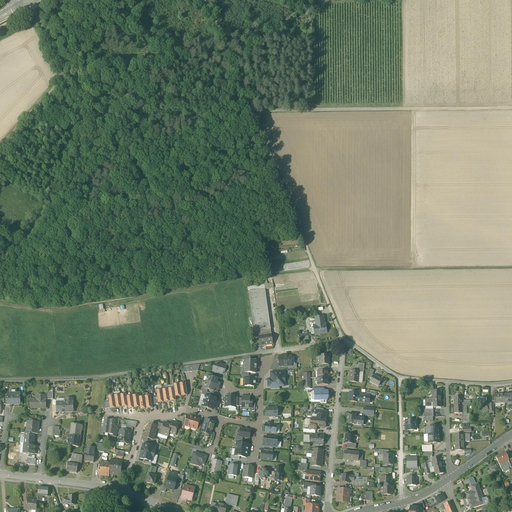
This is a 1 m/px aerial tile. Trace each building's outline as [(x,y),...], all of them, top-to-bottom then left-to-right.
[(248,292),(254,332),(258,332),(271,330),(265,290),(248,292)] [(315,317),(316,324),(317,328),(314,328),(315,334),(315,335),(327,333),(325,324),(324,325),(323,317),(320,317),(315,317)] [(258,337),(260,347),(266,346),(266,345),(272,344),(273,345),(272,335),(271,335),(259,337),(258,337)] [(279,364),(279,366),(288,366),(292,366),(292,365),(291,357),(291,356),(279,357),(279,360),(278,360),(278,361),(278,363),(279,364)] [(320,356),(320,360),(320,365),(321,365),(328,365),(328,361),(329,361),(329,356),(320,356)] [(220,374),(220,375),(223,373),(222,373),(225,372),(225,371),(226,366),(220,365),(219,367),(214,365),(212,372),(220,374)] [(349,382),(358,383),(359,373),(359,372),(357,372),(350,371),(350,372),(350,378),(349,377),(349,382)] [(279,386),(281,386),(281,382),(284,382),(284,373),(271,373),(271,380),(268,380),(268,387),(270,386),(279,386)] [(207,377),(206,383),(219,387),(220,383),(216,382),(217,379),(211,378),(207,376),(207,377)] [(369,383),(378,388),(382,380),(374,376),(372,379),(369,383)] [(218,390),(219,387),(206,383),(204,389),(207,390),(213,392),(214,389),(218,390)] [(323,400),(324,401),(326,401),(327,400),(327,398),(328,398),(329,397),(329,395),(328,394),(328,392),(327,391),(322,392),(316,392),(316,395),(316,396),(315,396),(314,397),(314,400),(315,401),(320,401),(321,400),(321,399),(323,399),(323,400)] [(432,392),(432,400),(440,399),(440,392),(432,392)] [(20,405),(20,393),(15,393),(15,395),(11,395),(7,395),(7,398),(7,405),(12,405),(12,404),(20,404),(20,405)] [(357,402),(369,403),(369,397),(358,396),(358,394),(350,393),(350,395),(349,394),(349,397),(349,402),(357,403),(357,402)] [(495,404),(505,404),(504,395),(493,395),(494,404),(495,404)] [(31,400),(31,408),(46,408),(45,400),(45,396),(44,396),(39,396),(39,400),(36,400),(31,400)] [(205,396),(204,401),(217,405),(218,402),(215,401),(216,399),(210,397),(205,396)] [(232,407),(236,408),(236,406),(236,399),(236,397),(233,397),(232,398),(230,398),(229,397),(226,397),(226,407),(229,407),(232,407)] [(251,409),(252,409),(252,404),(252,402),(249,402),(250,398),(242,397),(242,399),(242,406),(242,407),(245,407),(245,408),(251,409)] [(461,397),(460,397),(456,397),(454,397),(454,406),(462,405),(462,401),(461,397)] [(72,399),(65,399),(65,402),(56,402),(57,412),(73,412),(72,399)] [(440,399),(432,400),(433,405),(433,407),(433,408),(440,408),(440,399)] [(216,409),(217,405),(204,401),(202,407),(206,408),(212,410),(213,408),(216,409)] [(462,414),(462,405),(454,406),(454,414),(462,414)] [(483,414),(489,411),(486,405),(480,407),(483,414)] [(266,409),(266,417),(269,417),(275,417),(278,416),(277,409),(266,409)] [(312,410),(311,415),(317,415),(316,419),(326,420),(327,412),(323,411),(323,410),(320,409),(320,411),(312,410)] [(423,412),(424,414),(424,417),(424,418),(424,417),(433,417),(433,409),(425,409),(423,409),(423,412)] [(347,424),(355,425),(356,419),(356,415),(348,414),(347,424)] [(185,426),(190,428),(194,418),(192,417),(192,418),(187,416),(185,422),(184,426),(185,426)] [(195,418),(194,418),(190,428),(196,429),(197,430),(198,426),(200,420),(195,419),(195,418)] [(326,420),(316,419),(311,418),(310,426),(309,426),(308,430),(316,431),(316,427),(325,428),(326,420)] [(202,433),(203,433),(209,435),(210,435),(213,423),(206,420),(205,422),(204,428),(202,433)] [(406,421),(406,431),(416,430),(415,421),(410,421),(406,421)] [(27,429),(26,433),(34,434),(37,434),(38,423),(28,422),(28,429),(27,429)] [(172,422),(171,425),(169,433),(175,435),(177,430),(178,424),(172,422)] [(168,436),(169,433),(171,425),(164,423),(162,429),(161,434),(168,436)] [(265,431),(276,433),(277,425),(272,425),(272,424),(268,423),(268,424),(266,424),(265,431)] [(71,429),(71,435),(78,436),(80,436),(81,430),(79,430),(79,425),(71,424),(71,429)] [(147,428),(146,431),(155,433),(156,429),(157,426),(156,426),(152,425),(152,426),(149,426),(147,428)] [(431,435),(439,435),(438,426),(430,426),(431,435)] [(243,437),(250,438),(251,431),(240,429),(239,436),(239,437),(243,437)] [(153,440),(155,433),(146,431),(144,437),(144,438),(148,438),(153,440)] [(25,433),(25,438),(22,438),(21,438),(20,444),(25,444),(33,445),(34,434),(26,433),(25,433)] [(455,442),(463,442),(463,437),(463,434),(455,434),(455,442)] [(77,441),(78,436),(71,435),(70,435),(69,440),(70,440),(69,446),(79,447),(80,441),(77,441)] [(353,444),(354,436),(354,435),(346,435),(345,443),(347,443),(353,444)] [(439,443),(439,435),(431,435),(428,435),(429,442),(429,444),(439,443)] [(324,437),(315,436),(314,441),(314,445),(323,445),(324,437)] [(273,447),(275,447),(276,444),(277,443),(277,442),(277,439),(266,438),(264,439),(263,446),(264,446),(273,447)] [(463,451),(463,442),(455,442),(455,451),(463,451)] [(237,444),(236,450),(247,452),(248,445),(242,444),(237,443),(237,444)] [(35,445),(33,445),(25,444),(24,453),(34,454),(35,445)] [(143,444),(142,448),(141,451),(154,455),(155,451),(156,448),(148,446),(143,444)] [(313,455),(312,458),(322,459),(323,451),(309,449),(308,450),(308,451),(308,454),(313,455)] [(246,458),(247,452),(236,450),(235,456),(240,457),(246,458)] [(141,451),(140,455),(139,458),(145,460),(152,462),(153,458),(154,455),(141,451)] [(343,460),(358,461),(359,453),(344,451),(343,460)] [(261,460),(272,461),(272,460),(273,454),(273,453),(272,453),(263,452),(262,452),(261,460)] [(85,462),(93,463),(95,454),(92,454),(86,453),(85,462)] [(191,464),(196,465),(197,463),(204,465),(207,456),(194,453),(194,454),(192,459),(191,464)] [(499,465),(499,464),(508,461),(508,460),(505,453),(496,457),(499,465)] [(384,460),(384,465),(393,465),(393,455),(388,455),(384,455),(384,460)] [(432,462),(434,467),(441,465),(439,457),(432,459),(432,462)] [(321,467),(322,459),(312,458),(311,466),(321,467)] [(407,458),(407,468),(416,468),(416,458),(407,458)] [(111,461),(110,464),(109,474),(120,476),(121,468),(121,467),(122,462),(111,461)] [(214,473),(219,474),(222,463),(218,462),(217,462),(213,461),(212,466),(211,465),(210,471),(214,472),(214,473)] [(510,466),(508,461),(499,464),(501,470),(502,470),(508,467),(510,466)] [(99,462),(98,473),(100,473),(100,475),(109,476),(109,474),(110,464),(107,463),(106,464),(104,464),(103,463),(99,462)] [(66,472),(76,473),(78,464),(74,464),(70,463),(68,463),(66,472)] [(238,466),(230,465),(228,476),(236,477),(238,466)] [(443,474),(441,465),(434,467),(435,473),(435,475),(443,474)] [(149,475),(154,477),(157,468),(154,467),(154,468),(150,466),(148,475),(149,475)] [(248,478),(252,479),(253,475),(254,468),(244,467),(243,478),(248,478)] [(275,480),(282,481),(283,474),(283,468),(279,468),(278,469),(275,469),(275,473),(275,474),(276,474),(275,480)] [(259,479),(261,479),(261,480),(261,481),(262,481),(263,482),(264,482),(265,481),(265,480),(266,479),(267,480),(268,480),(268,476),(268,472),(266,472),(267,470),(262,469),(262,471),(260,471),(259,475),(259,479)] [(305,480),(319,482),(320,473),(307,471),(306,471),(305,480)] [(166,489),(174,491),(177,479),(175,478),(176,474),(177,474),(170,472),(166,487),(165,489),(166,489)] [(146,483),(154,485),(156,477),(154,477),(149,475),(146,483)] [(341,483),(348,484),(349,481),(349,476),(342,475),(341,483)] [(407,477),(407,486),(416,486),(416,477),(412,477),(407,477)] [(380,486),(381,486),(392,486),(392,484),(391,484),(391,479),(392,479),(392,478),(380,478),(380,486)] [(465,494),(470,509),(483,505),(481,500),(479,494),(480,494),(477,484),(476,485),(471,486),(470,486),(472,492),(465,494)] [(392,486),(381,486),(381,495),(392,495),(392,486)] [(39,487),(38,495),(41,496),(43,496),(47,496),(48,488),(39,487)] [(185,499),(191,501),(195,489),(189,487),(188,491),(184,490),(182,498),(186,499),(185,499)] [(310,496),(320,497),(320,492),(320,488),(321,488),(315,488),(311,487),(310,496)] [(435,498),(439,504),(445,500),(441,494),(435,498)] [(63,504),(75,505),(75,496),(69,496),(69,499),(63,498),(63,504)] [(36,511),(37,504),(37,501),(28,500),(27,510),(31,510),(36,511)] [(446,511),(454,511),(450,502),(441,507),(443,510),(445,509),(446,511)]
